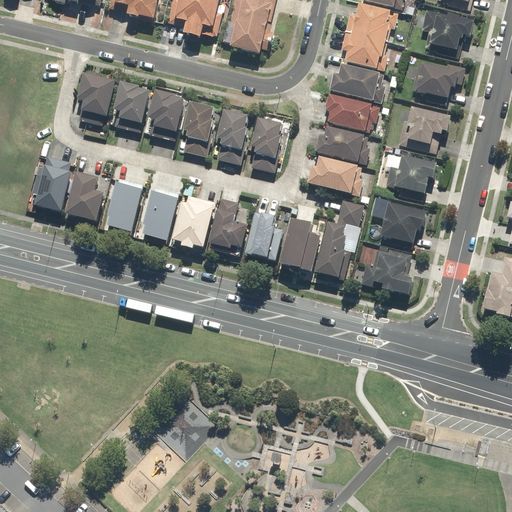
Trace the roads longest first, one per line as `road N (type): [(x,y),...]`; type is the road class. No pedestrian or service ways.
road 1 (secondary): [(0,249),(435,355)]
road 2 (residential): [(81,44),(60,128),(65,136),(275,191),(291,177),(307,117),(294,78)]
road 3 (residential): [(435,355),(511,39)]
road 4 (residential): [(81,44),(265,85),(294,78)]
